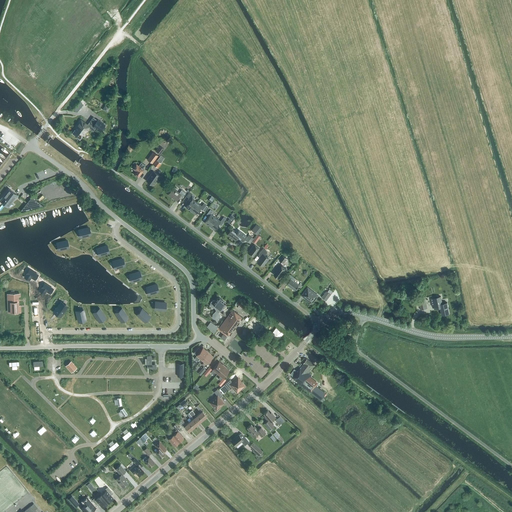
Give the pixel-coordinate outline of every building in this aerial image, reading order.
[(81,102),(74,110),(77,112),(84,105),(81,102)] [(91,122),(89,126),(80,119),(74,127),(76,128),(72,133),(80,139),(84,134),(85,135),(90,129),(93,131),(95,128),(100,132),(105,125),(98,120),(94,125),(91,122)] [(153,163),(158,155),(153,151),(147,159),(153,163)] [(158,167),(165,157),(161,155),(157,160),(153,164),(158,167)] [(138,177),(144,170),(143,169),(145,165),(141,162),(139,165),(136,163),(132,168),(136,171),(134,174),(138,177)] [(153,185),(154,185),(156,182),(156,181),(160,175),(153,170),(146,181),(153,185)] [(12,199),(16,194),(9,188),(2,196),(6,200),(3,203),(2,203),(6,206),(7,206),(13,201),(12,199)] [(182,198),(186,193),(182,190),(179,193),(172,189),(168,194),(176,200),(180,195),(182,198)] [(194,196),(192,194),(190,193),(187,197),(189,198),(186,202),(188,204),(186,207),(191,211),(197,202),(192,199),(194,196)] [(39,202),(32,197),(20,211),(43,206),(39,202)] [(208,206),(206,205),(204,203),(202,206),(197,202),(191,211),(195,214),(200,208),(204,212),(208,206)] [(209,226),(215,217),(211,214),(213,211),(210,209),(206,214),(209,216),(204,222),(209,226)] [(221,225),(226,219),(224,217),(220,221),(215,217),(209,226),(214,230),(219,224),(221,225)] [(252,230),(257,234),(262,229),(256,224),(252,230)] [(79,230),(80,237),(91,235),(89,227),(79,230)] [(246,236),(243,234),(239,230),(237,233),(232,229),(227,234),(235,240),(238,237),(240,238),(239,239),(243,241),(246,236)] [(250,243),(254,239),(249,235),(245,239),(250,243)] [(57,243),(58,250),(69,247),(67,240),(57,243)] [(253,256),(259,248),(254,244),(248,252),(253,256)] [(107,245),(97,248),(99,255),(109,252),(107,245)] [(266,256),(264,255),(267,251),(263,248),(258,254),(259,258),(260,259),(257,262),(263,266),(264,264),(264,262),(269,262),(268,256),(266,256)] [(123,258),(112,262),(114,269),(125,265),(123,258)] [(282,275),(287,269),(280,264),(276,270),(276,271),(274,274),(279,278),(282,275)] [(34,279),(37,274),(29,269),(24,277),(27,279),(29,276),(34,279)] [(139,271),(129,275),(131,282),(142,278),(139,271)] [(295,278),(296,276),(293,274),(292,276),(290,274),(286,280),(288,282),(287,284),(295,290),(299,285),(293,281),(295,278)] [(49,293),(52,289),(44,283),(39,291),(43,293),(44,290),(49,293)] [(157,284),(146,287),(149,294),(159,291),(157,284)] [(306,289),(302,295),(312,303),(316,297),(315,296),(316,294),(309,289),(308,291),(306,289)] [(326,291),(321,297),(326,300),(331,294),(326,291)] [(19,294),(19,293),(9,294),(9,300),(11,300),(11,302),(8,302),(8,308),(11,308),(11,312),(13,312),(13,313),(16,313),(16,312),(18,312),(17,294),(19,294)] [(447,302),(442,303),(440,296),(430,298),(432,306),(434,305),(434,309),(435,309),(440,308),(442,315),(449,313),(447,302)] [(221,310),(226,303),(222,300),(219,297),(216,301),(214,300),(212,301),(211,302),(210,304),(211,305),(212,307),(214,308),(215,307),(216,309),(217,309),(215,312),(213,313),(212,315),(212,317),(214,319),(216,320),(218,319),(219,318),(220,316),(220,314),(218,313),(221,310)] [(426,308),(424,297),(418,299),(420,309),(426,308)] [(60,302),(53,311),(60,316),(67,306),(60,302)] [(154,309),(165,310),(166,303),(155,302),(154,309)] [(93,313),(99,322),(106,318),(99,309),(93,313)] [(116,313),(121,322),(128,317),(122,309),(116,313)] [(137,315),(145,322),(150,316),(142,309),(137,315)] [(76,311),(79,322),(86,320),(84,310),(76,311)] [(228,334),(241,316),(232,310),(219,328),(225,332),(228,334)] [(214,333),(218,327),(210,322),(207,327),(214,333)] [(201,360),(208,351),(206,350),(203,348),(196,356),(194,358),(197,360),(199,358),(201,360)] [(206,364),(213,356),(210,354),(210,353),(208,351),(201,360),(204,362),(202,364),(204,366),(206,364)] [(151,356),(147,356),(147,369),(151,368),(151,369),(156,369),(156,365),(152,365),(151,356)] [(318,383),(310,377),(311,375),(308,373),(314,364),(307,359),(304,363),(297,372),(294,369),(290,374),(293,376),(292,378),(306,388),(310,392),(321,400),(326,394),(316,386),(318,383)] [(65,366),(71,373),(76,368),(71,362),(65,366)] [(217,374),(225,365),(223,364),(222,364),(219,362),(213,369),(213,370),(211,372),(213,374),(215,371),(217,374)] [(222,378),(229,370),(226,368),(227,367),(225,365),(217,374),(220,376),(218,378),(220,380),(222,378)] [(241,389),(241,390),(246,386),(242,381),(241,382),(238,378),(233,383),(230,379),(224,385),(228,390),(232,386),(237,392),(241,389)] [(224,403),(219,398),(223,395),(217,389),(214,392),(217,396),(210,402),(217,410),(214,412),(215,412),(221,407),(220,406),(224,403)] [(202,420),(198,414),(196,416),(194,414),(195,413),(192,410),(189,413),(191,416),(193,418),(198,424),(202,420)] [(271,422),(275,417),(271,412),(270,413),(268,410),(264,414),(265,416),(264,417),(268,421),(264,423),(269,429),(274,426),(271,422)] [(202,411),(198,414),(202,420),(207,416),(202,411)] [(284,421),(280,417),(275,421),(279,425),(284,421)] [(193,418),(189,422),(193,427),(198,424),(193,418)] [(193,427),(189,422),(186,424),(182,419),(180,420),(185,426),(184,426),(189,431),(193,427)] [(261,437),(266,433),(261,427),(258,430),(254,426),(253,427),(251,424),(247,428),(249,430),(248,431),(253,437),(258,433),(261,437)] [(125,435),(122,437),(125,440),(131,434),(129,431),(128,431),(125,435)] [(178,431),(173,435),(179,442),(184,438),(178,432),(178,431)] [(179,442),(173,435),(169,439),(174,446),(179,442)] [(245,445),(249,442),(245,436),(242,439),(239,435),(231,441),(236,446),(241,441),(245,445)] [(110,447),(109,448),(111,451),(119,445),(117,441),(114,444),(110,447)] [(160,448),(163,445),(159,441),(154,445),(158,449),(155,452),(160,458),(165,454),(160,448)] [(263,451),(257,446),(254,450),(259,455),(263,451)] [(98,456),(96,458),(98,461),(105,456),(103,453),(102,453),(98,456)] [(137,465),(140,462),(135,457),(132,460),(137,465)] [(155,463),(149,457),(147,458),(146,457),(143,459),(144,461),(149,467),(155,463)] [(123,487),(128,483),(124,478),(125,477),(122,474),(126,471),(120,465),(116,469),(121,475),(116,479),(123,487)] [(144,472),(139,466),(137,467),(135,465),(130,469),(133,474),(135,472),(139,476),(144,472)] [(109,493),(111,491),(107,487),(105,489),(106,490),(101,495),(108,503),(113,498),(109,493)] [(68,499),(75,507),(79,503),(72,495),(68,499)] [(108,503),(101,495),(96,499),(95,498),(92,500),(96,504),(98,502),(102,507),(108,503)] [(88,503),(82,508),(85,511),(95,511),(90,505),(92,503),(88,498),(86,500),(88,503)]
